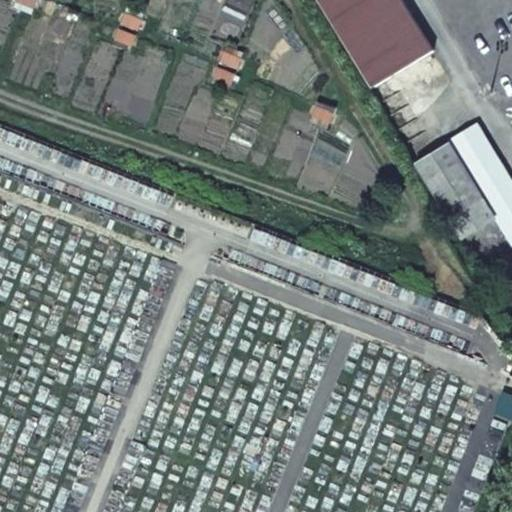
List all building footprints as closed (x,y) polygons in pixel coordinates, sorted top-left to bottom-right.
[(36,0),(18,0),(18,2),(34,8),(36,0)] [(434,51),(403,0),(317,0),(373,89),(434,51)] [(122,24),(138,30),(141,20),(126,15),(122,24)] [(116,40),(132,46),(136,37),(120,30),(116,40)] [(222,62),(238,68),(241,59),(225,53),(222,62)] [(216,78),(231,84),(235,75),(219,69),(216,78)] [(334,113),(318,106),(315,116),(330,122),(334,113)] [(504,167),(479,125),(417,163),(450,219),(485,198),(476,184),(504,167)] [(511,180),(504,167),(476,184),(485,198),(511,241),(511,180)]
